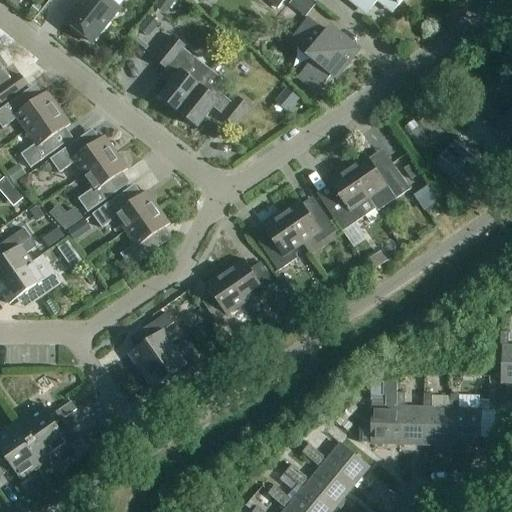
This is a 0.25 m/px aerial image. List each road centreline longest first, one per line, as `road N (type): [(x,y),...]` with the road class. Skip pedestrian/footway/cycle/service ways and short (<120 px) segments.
road 1 (unclassified): [(150,451),(511,203)]
road 2 (residential): [(223,194),(497,9)]
road 3 (residential): [(0,16),(223,194)]
road 4 (residential): [(73,340),(165,278),(223,194)]
road 5 (residential): [(150,451),(73,340)]
road 6 (residential): [(511,482),(432,483),(391,511)]
